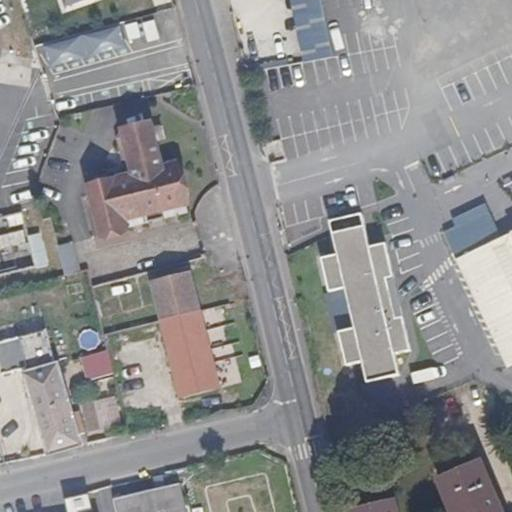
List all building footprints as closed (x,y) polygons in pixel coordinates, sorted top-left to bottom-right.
[(62,0),(66,9),(79,4),(77,0),(62,0)] [(324,0),(293,0),(300,55),(330,52),(324,0)] [(189,204),(178,162),(165,166),(154,121),(123,129),(135,175),(91,185),(103,235),(129,228),(127,219),(189,204)] [(397,355),(413,351),(386,244),(370,248),(362,215),(329,223),(338,256),(322,260),(331,294),(346,290),(356,329),(341,333),(349,367),(365,363),(370,383),(402,375),(397,355)] [(36,268),(48,265),(42,233),(30,236),(36,268)] [(511,234),(459,261),(510,366),(511,365),(511,234)] [(64,275),(81,272),(75,242),(58,245),(64,275)] [(156,283),(165,318),(200,309),(191,274),(156,283)] [(0,288),(0,369),(21,364),(1,289),(0,288)] [(200,309),(165,318),(179,374),(213,366),(200,309)] [(112,352),(82,355),(85,379),(115,376),(112,352)] [(64,449),(82,444),(58,364),(27,373),(51,452),(64,449)] [(213,366),(179,374),(185,397),(219,387),(213,366)] [(87,433),(100,431),(97,412),(115,410),(113,400),(82,405),(87,433)] [(505,511),(483,460),(439,478),(453,511),(505,511)] [(187,511),(181,483),(115,498),(118,511),(187,511)] [(80,511),(94,509),(91,494),(67,498),(70,511),(80,511)] [(353,511),(400,511),(398,500),(353,511)]
